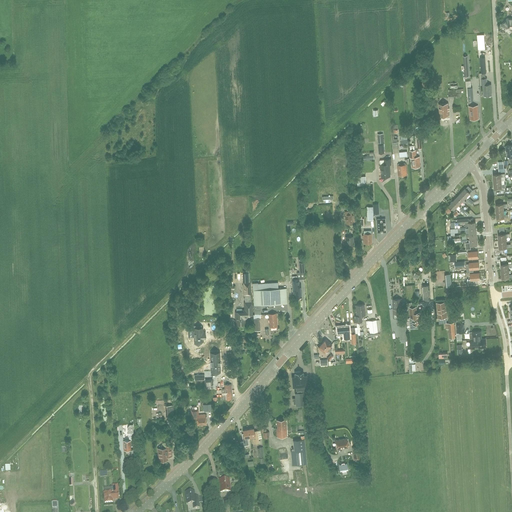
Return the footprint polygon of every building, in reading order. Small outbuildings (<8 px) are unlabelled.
[(511,18),(508,19),(501,26),(508,32),(510,32),(511,29),(511,18)] [(490,97),(490,95),(491,95),(490,85),(487,85),(487,78),(481,79),(481,85),(483,85),(484,96),(485,96),(485,97),(490,97)] [(463,89),(456,90),(448,90),(449,98),(461,97),(460,94),(464,93),(463,89)] [(449,116),(448,104),(439,104),(440,116),(449,116)] [(470,120),(478,119),(477,106),(469,107),(470,120)] [(416,151),(409,151),(410,159),(411,159),(412,168),(420,167),(419,157),(416,157),(416,151)] [(389,165),(391,164),(391,159),(385,160),(385,165),(380,165),(380,170),(381,170),(382,177),(390,176),(389,165)] [(399,176),(406,175),(405,165),(398,165),(399,176)] [(360,184),(365,183),(366,183),(365,177),(360,177),(356,177),(357,184),(357,185),(360,185),(360,184)] [(468,186),(466,189),(465,188),(461,193),(466,197),(473,190),(468,186)] [(466,197),(461,193),(457,197),(462,202),(464,204),(466,202),(464,200),(466,197)] [(462,202),(457,197),(453,201),(460,208),(462,206),(460,204),(462,202)] [(460,208),(453,201),(449,205),(454,210),(456,208),(458,210),(460,208)] [(355,215),(351,216),(345,216),(346,224),(352,224),(352,223),(355,223),(355,221),(355,215)] [(385,219),(377,220),(378,233),(385,232),(385,220),(385,219)] [(469,228),(469,229),(476,228),(475,222),(467,223),(466,219),(457,220),(457,224),(465,223),(465,226),(468,226),(469,228)] [(364,243),(372,243),(371,231),(364,231),(364,236),(363,236),(363,239),(364,239),(364,243)] [(346,247),(353,246),(353,237),(345,237),(346,247)] [(476,240),(470,240),(470,243),(465,244),(466,249),(471,248),(470,246),(477,245),(476,240)] [(501,272),(509,271),(508,267),(511,266),(511,263),(511,264),(508,264),(501,265),(501,272)] [(296,297),(301,297),(301,285),(298,285),(298,282),(298,279),(292,279),(293,294),(295,293),(296,297)] [(243,296),(251,295),(250,282),(243,282),(243,296)] [(261,314),(260,305),(287,303),(286,288),(253,290),(254,310),(255,314),(261,314)] [(393,315),(402,315),(401,299),(392,299),(393,315)] [(438,318),(447,318),(446,311),(446,302),(436,303),(438,318)] [(245,303),(245,309),(242,310),(242,312),(236,312),(236,322),(238,324),(243,324),(245,322),(245,319),(248,316),(252,316),(252,303),(245,303)] [(361,316),(365,316),(364,305),(356,306),(357,316),(355,317),(355,323),(357,323),(357,325),(357,335),(360,335),(360,333),(359,329),(360,329),(359,323),(362,322),(361,316)] [(417,312),(417,307),(410,308),(412,324),(420,324),(419,312),(417,312)] [(270,327),(277,326),(276,313),(269,314),(270,327)] [(253,315),(254,322),(252,322),(253,331),(259,330),(259,318),(260,318),(261,314),(253,315)] [(378,336),(377,332),(376,320),(366,322),(366,325),(367,325),(367,327),(369,327),(370,333),(367,333),(368,337),(378,336)] [(448,329),(449,332),(449,339),(456,338),(454,322),(445,323),(446,329),(448,329)] [(464,324),(456,324),(457,333),(465,333),(464,324)] [(337,327),(337,329),(334,329),(334,335),(334,339),(337,339),(337,334),(337,335),(341,335),(341,337),(344,336),(344,339),(343,331),(343,326),(337,327)] [(193,337),(193,343),(199,343),(199,341),(201,341),(201,339),(202,338),(202,332),(200,332),(200,329),(192,329),(192,330),(190,330),(190,337),(193,337)] [(485,339),(481,339),(481,331),(473,332),(471,332),(470,333),(470,339),(473,338),(473,340),(470,340),(471,349),(486,347),(485,339)] [(330,350),(332,349),(329,347),(332,345),(326,339),(322,343),(330,350)] [(324,353),(325,352),(327,350),(329,352),(330,350),(322,343),(318,347),(324,353)] [(210,361),(209,361),(209,366),(210,366),(210,370),(220,370),(219,364),(220,364),(220,362),(219,362),(219,355),(210,355),(210,361)] [(306,392),(307,392),(307,386),(306,376),(303,376),(303,373),(295,373),(295,377),(292,377),(293,387),(296,387),(296,393),(295,393),(295,398),(292,398),(293,401),(294,401),(294,404),(296,404),(296,405),(305,404),(305,403),(307,403),(306,392)] [(233,399),(233,384),(225,385),(225,389),(223,389),(223,395),(227,395),(227,400),(233,399)] [(192,419),(197,418),(197,425),(206,424),(206,417),(205,414),(198,415),(197,413),(198,412),(198,410),(191,410),(192,419)] [(286,424),(285,420),(277,420),(277,428),(276,428),(277,437),(287,436),(286,424)] [(254,428),(248,429),(250,437),(252,437),(252,439),(253,439),(254,444),(259,443),(259,439),(257,431),(254,431),(254,428)] [(243,441),(240,442),(241,450),(242,450),(245,449),(244,446),(249,445),(248,438),(250,437),(248,429),(243,430),(244,434),(242,434),(243,441)] [(129,441),(124,441),(124,447),(124,450),(131,450),(131,441),(134,440),(133,433),(128,433),(128,437),(129,437),(129,441)] [(294,451),(291,451),(292,465),(307,464),(304,439),(304,436),(301,436),(301,440),(297,440),(298,450),(294,451)] [(337,449),(348,447),(347,439),(335,440),(337,449)] [(168,457),(172,457),(171,445),(165,446),(165,448),(158,448),(159,461),(168,460),(168,457)] [(359,447),(352,448),(354,459),(361,458),(359,447)] [(229,479),(219,480),(220,492),(230,491),(229,479)] [(113,484),(114,493),(112,493),(112,492),(104,493),(105,503),(113,502),(112,499),(118,499),(118,492),(117,484),(113,484)] [(194,508),(199,508),(198,496),(195,497),(194,491),(186,492),(187,504),(193,503),(194,508)] [(221,511),(227,511),(227,499),(218,500),(219,510),(221,509),(221,511)]
